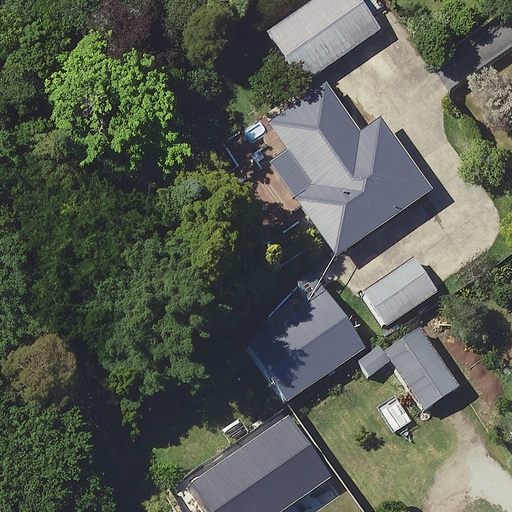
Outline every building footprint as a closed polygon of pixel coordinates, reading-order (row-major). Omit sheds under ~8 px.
[(311,0),(259,36),(295,88),(378,31),(356,0),(311,0)] [(266,165),(330,259),(426,193),(376,120),(355,134),(321,85),(260,127),(280,155),(266,165)] [(433,294),(411,262),(361,295),(383,328),(433,294)] [(361,352),(322,296),(245,348),(284,404),(361,352)] [(455,390),(414,330),(381,353),(422,413),(455,390)] [(283,511),(328,482),(285,420),(188,486),(205,511),(283,511)]
